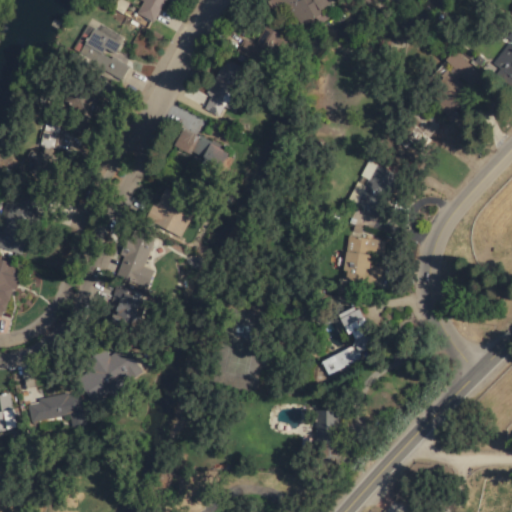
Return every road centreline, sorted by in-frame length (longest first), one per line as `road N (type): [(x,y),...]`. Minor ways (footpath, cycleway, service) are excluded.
road 1 (residential): [(0,361),(79,332),(172,90),(251,0)]
road 2 (residential): [(493,368),(448,321),(434,237),(511,148)]
road 3 (residential): [(345,511),(511,346)]
